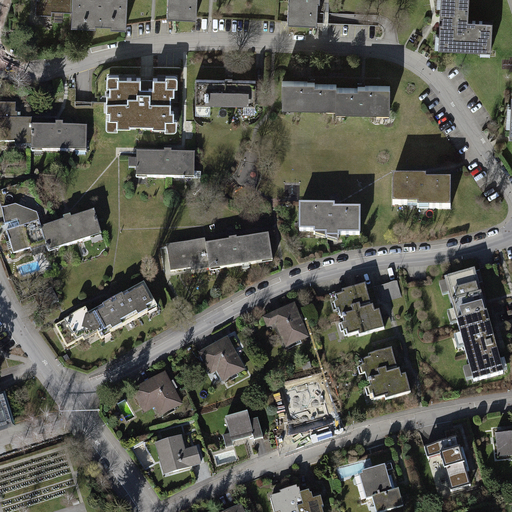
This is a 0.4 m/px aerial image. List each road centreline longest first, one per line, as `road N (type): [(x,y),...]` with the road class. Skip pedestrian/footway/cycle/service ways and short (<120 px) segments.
road 1 (residential): [(511,190),(441,79),(407,54),(192,42),(43,74),(0,65)]
road 2 (residential): [(511,235),(288,283),(67,399)]
road 3 (residential): [(165,511),(351,437),(511,402)]
road 4 (residential): [(67,399),(150,511)]
road 5 (residential): [(0,298),(67,399)]
